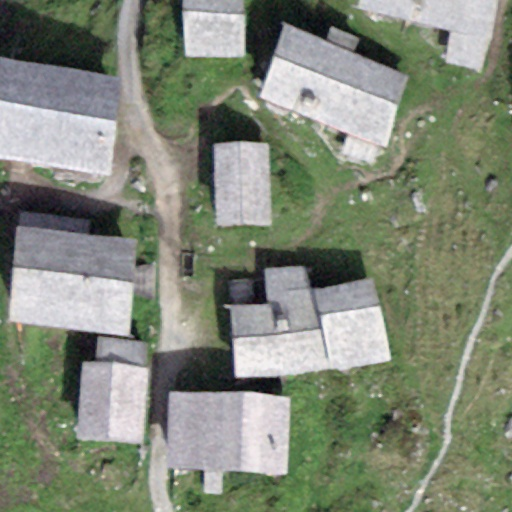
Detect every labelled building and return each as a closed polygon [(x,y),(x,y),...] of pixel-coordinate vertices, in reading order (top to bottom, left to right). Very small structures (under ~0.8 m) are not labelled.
[(245,57),(242,0),(183,0),(185,54),(245,57)] [(499,0),(360,0),(358,9),(452,29),(447,63),(483,70),(499,0)] [(410,76),(283,22),(257,95),(386,147),(410,76)] [(125,79),(4,59),(0,82),(0,159),(108,178),(125,79)] [(272,224),(268,140),(216,143),(220,226),(272,224)] [(137,241),(19,229),(9,323),(127,335),(137,241)] [(309,265),(264,271),(268,302),(229,307),(238,381),(389,362),(378,282),(312,290),(309,265)] [(97,362),(83,361),(77,440),(142,445),(150,342),(99,339),(97,362)] [(288,398),(171,391),(166,467),(284,474),(288,398)]
